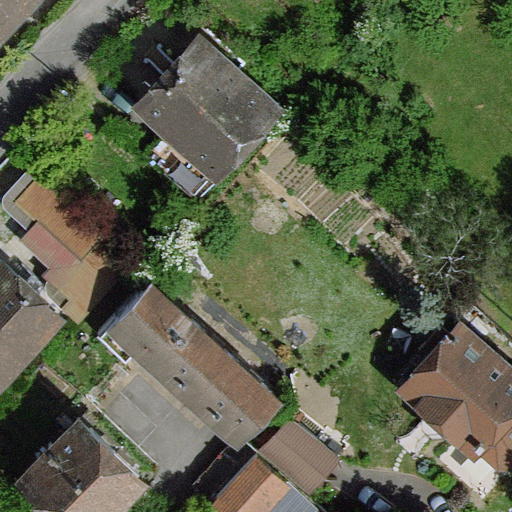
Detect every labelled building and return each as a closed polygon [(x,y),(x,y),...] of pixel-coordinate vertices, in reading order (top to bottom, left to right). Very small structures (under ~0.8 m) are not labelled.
[(0,0),(0,26),(24,0),(0,0)] [(198,33),(139,99),(215,167),(273,101),(198,33)] [(134,254),(39,172),(14,198),(70,247),(55,266),(48,276),(46,286),(50,294),(79,316),(134,254)] [(0,261),(0,373),(55,311),(0,261)] [(149,276),(110,319),(234,433),(273,390),(149,276)] [(511,367),(458,320),(403,381),(496,464),(511,463),(511,367)] [(75,414),(19,473),(59,511),(98,511),(137,472),(75,414)] [(288,415),(261,445),(307,485),(326,463),(334,455),(288,415)] [(255,453),(213,496),(229,511),(257,511),(286,482),(255,453)]
